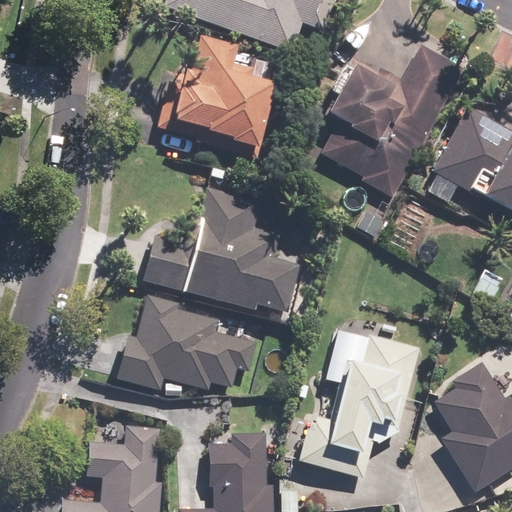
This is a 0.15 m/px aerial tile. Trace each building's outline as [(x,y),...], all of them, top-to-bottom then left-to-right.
[(162,0),(162,2),(287,54),(300,23),(320,31),(332,0),(162,0)] [(457,64),(464,52),(432,32),(424,44),(457,64)] [(196,139),(191,159),(210,164),(213,150),(257,162),(279,83),(252,76),(254,67),(235,62),(240,46),(203,36),(192,78),(170,72),(155,128),(196,139)] [(401,81),(355,57),(349,67),(342,64),(328,90),(335,94),(325,112),(336,118),(315,158),(391,198),(460,68),(420,47),(401,81)] [(473,193),(462,212),(486,225),(496,206),(511,214),(511,128),(468,105),(422,188),(447,202),(457,184),(473,193)] [(209,201),(205,222),(198,220),(191,247),(153,239),(143,283),(285,315),(297,263),(272,257),(277,233),(254,228),(259,205),(225,197),(224,205),(209,201)] [(136,338),(127,336),(118,382),(161,391),(163,382),(205,390),(207,382),(234,387),(237,370),(247,372),(253,342),(216,334),(219,319),(177,310),(179,301),(144,294),(136,338)] [(363,478),(378,428),(382,429),(384,419),(396,423),(417,347),(369,333),(361,363),(346,359),(331,414),(319,411),(304,461),(363,478)] [(511,391),(503,398),(479,362),(450,380),(455,387),(434,401),(454,432),(440,441),(472,489),(511,462),(511,391)] [(80,476),(100,478),(98,505),(60,503),(59,511),(158,511),(161,481),(156,481),(159,426),(123,424),(122,443),(82,440),(80,476)] [(232,441),(211,440),(209,485),(212,485),(211,509),(181,508),(180,511),(271,511),(272,486),(260,485),(261,435),(232,434),(232,441)]
